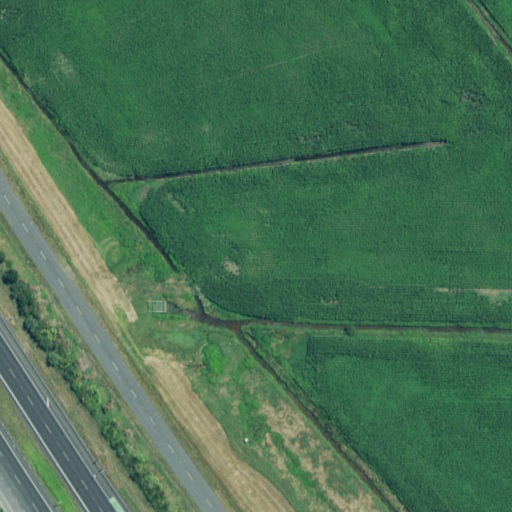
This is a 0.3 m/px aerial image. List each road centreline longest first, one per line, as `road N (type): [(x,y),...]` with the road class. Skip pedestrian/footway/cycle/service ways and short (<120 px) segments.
road 1 (unclassified): [(0,220),(199,511)]
road 2 (motorway): [(0,338),(115,511)]
